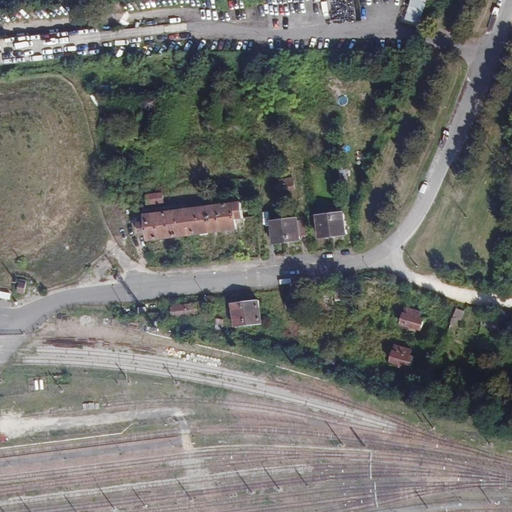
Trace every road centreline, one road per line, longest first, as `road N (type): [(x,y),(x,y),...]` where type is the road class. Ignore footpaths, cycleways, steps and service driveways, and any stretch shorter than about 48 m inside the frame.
road 1 (residential): [(24,318),(73,298),(327,268),(383,251)]
road 2 (unclassified): [(383,251),(423,208),(507,0)]
road 3 (track): [(383,251),(430,284),(511,303)]
road 4 (track): [(24,318),(158,342)]
